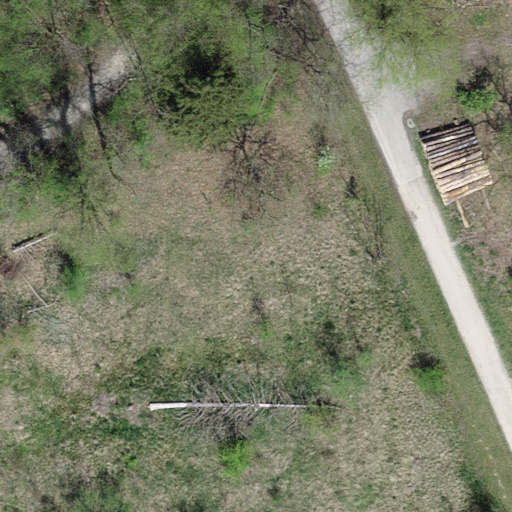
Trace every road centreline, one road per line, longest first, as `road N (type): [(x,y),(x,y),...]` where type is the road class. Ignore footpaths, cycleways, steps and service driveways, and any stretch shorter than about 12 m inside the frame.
road 1 (track): [(332,0),(511,414)]
road 2 (track): [(0,158),(87,98),(181,0)]
